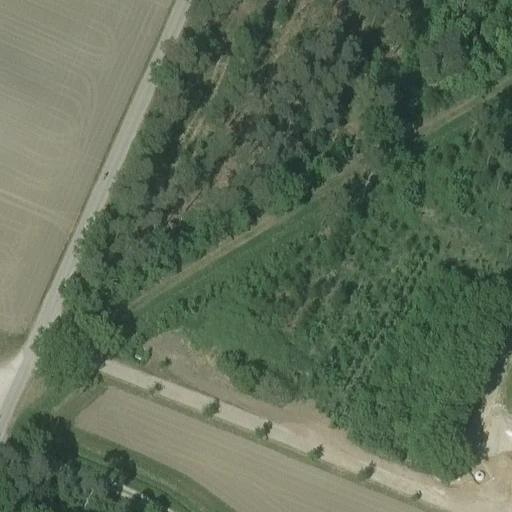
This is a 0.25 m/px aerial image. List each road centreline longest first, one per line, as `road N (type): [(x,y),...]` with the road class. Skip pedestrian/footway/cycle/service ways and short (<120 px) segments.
road 1 (unclassified): [(0,425),(186,0)]
road 2 (track): [(0,449),(155,511)]
